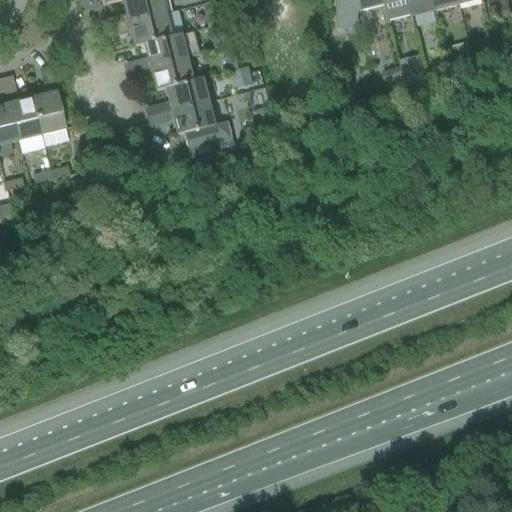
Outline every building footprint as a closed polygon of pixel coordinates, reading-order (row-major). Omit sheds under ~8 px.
[(129,25),(167,16),(162,0),(130,0),(123,2),(124,2),(129,25)] [(336,0),(338,21),(357,20),(356,14),(384,8),(381,0),(336,0)] [(381,0),(384,8),(388,23),(411,17),(407,2),(406,0),(381,0)] [(406,0),(407,2),(411,17),(411,19),(413,19),(412,15),(433,10),(430,0),(406,0)] [(456,0),(430,0),(433,10),(434,14),(458,7),(456,0)] [(506,5),(486,10),(489,19),(490,23),(509,19),(508,14),(506,5)] [(207,29),(217,27),(212,9),(203,11),(207,29)] [(167,16),(129,25),(135,49),(145,46),(172,39),(172,38),(182,36),(184,35),(178,13),(167,16)] [(107,35),(125,32),(122,17),(104,20),(107,35)] [(221,45),(230,43),(226,25),(217,27),(221,45)] [(172,39),(145,46),(151,69),(188,60),(199,57),(197,50),(186,52),(182,36),(172,38),(172,39)] [(466,46),(455,48),(458,57),(468,54),(466,46)] [(229,73),(238,71),(234,53),(225,55),(229,73)] [(157,93),(166,90),(194,83),(194,82),(188,60),(151,69),(157,93)] [(419,68),(400,73),(404,88),(422,84),(419,68)] [(243,89),(253,87),(248,69),(239,71),(243,89)] [(385,93),(404,88),(400,73),(399,70),(380,74),(385,93)] [(172,113),(209,104),(203,80),(194,82),(194,83),(166,90),(172,113)] [(54,94),(31,100),(40,137),(43,149),(67,143),(64,131),(58,109),(54,94)] [(31,100),(7,106),(17,143),(20,156),(43,151),(43,149),(40,137),(31,100)] [(210,104),(172,113),(178,137),(184,135),(188,151),(191,161),(236,150),(233,140),(229,123),(215,127),(210,104)] [(7,106),(0,107),(0,147),(16,143),(17,143),(7,106)] [(262,144),(276,141),(273,126),(259,129),(262,144)] [(92,136),(86,142),(95,153),(102,147),(92,136)] [(51,182),(69,178),(67,168),(49,173),(51,182)] [(34,186),(51,182),(49,173),(31,177),(34,186)] [(5,193),(22,189),(20,180),(2,184),(5,193)] [(73,192),(84,189),(82,181),(71,184),(73,192)] [(8,206),(0,207),(0,226),(0,227),(13,224),(9,209),(8,206)]
